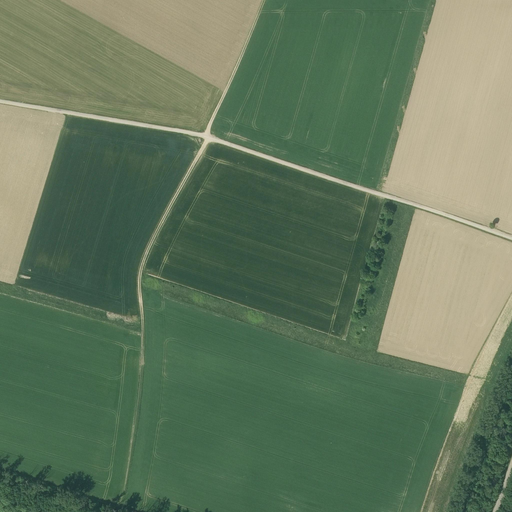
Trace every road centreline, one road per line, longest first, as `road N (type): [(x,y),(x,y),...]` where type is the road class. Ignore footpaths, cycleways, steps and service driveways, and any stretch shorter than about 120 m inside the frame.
road 1 (unclassified): [(0,101),(205,136),(511,239)]
road 2 (track): [(264,0),(225,99),(138,264),(142,323)]
road 3 (tertiary): [(425,511),(462,403),(511,304)]
